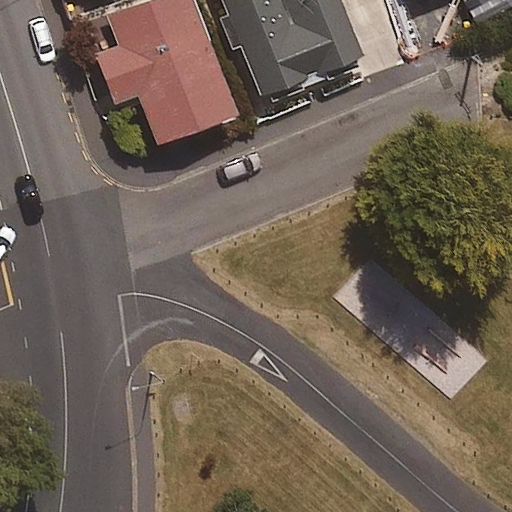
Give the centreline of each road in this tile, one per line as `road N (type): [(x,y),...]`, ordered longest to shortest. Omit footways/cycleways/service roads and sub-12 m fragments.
road 1 (residential): [(458,511),(293,369),(217,317),(166,296),(54,278)]
road 2 (residential): [(54,278),(144,229),(442,107)]
road 3 (tertiary): [(54,278),(62,511)]
road 4 (tertiary): [(0,86),(54,278)]
